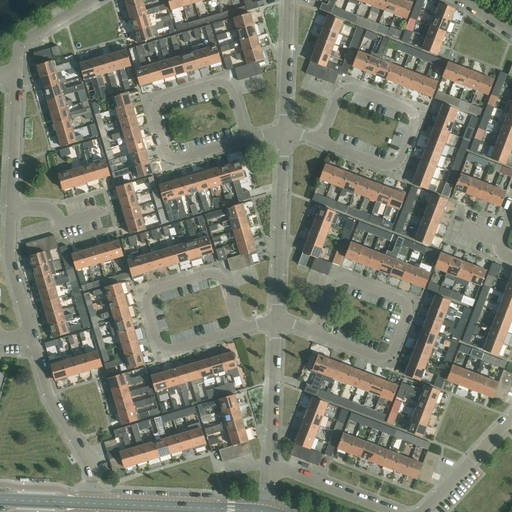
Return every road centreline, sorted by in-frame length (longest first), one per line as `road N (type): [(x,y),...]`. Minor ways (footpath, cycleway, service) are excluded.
road 1 (residential): [(11,205),(11,274),(50,394),(89,464),(87,503)]
road 2 (residential): [(245,139),(169,161),(152,103),(227,81),(232,90)]
road 3 (residential): [(326,135),(399,168),(418,114),(348,87),(343,98)]
road 4 (residential): [(313,335),(338,274),(410,303),(386,362)]
road 5 (residential): [(239,332),(219,273),(180,281),(144,292),(166,354)]
road 6 (residential): [(277,323),(286,130)]
road 7 (tertiary): [(260,511),(87,503)]
road 8 (residential): [(274,464),(277,323)]
road 9 (residential): [(286,130),(290,0)]
road 10 (residential): [(14,75),(11,205)]
road 11 (residential): [(422,511),(511,418)]
road 12 (residential): [(393,511),(274,464)]
